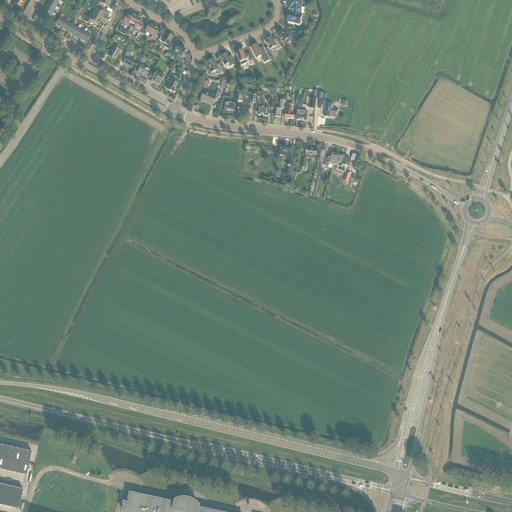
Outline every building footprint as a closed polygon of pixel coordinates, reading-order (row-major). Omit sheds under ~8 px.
[(301,15),(301,7),(302,7),(300,0),(287,0),(289,8),(289,9),(290,9),(291,9),(291,12),(290,12),(289,12),(289,13),(287,21),(296,23),(297,24),(298,24),(299,24),(300,24),(300,23),(301,22),(301,21),(300,20),(302,15),(301,15)] [(59,9),(56,7),(49,2),(45,8),(52,13),(55,9),(58,10),(59,9)] [(97,9),(99,6),(93,3),(90,7),(95,9),(92,14),(101,19),(104,13),(97,9)] [(52,13),(45,8),(41,15),(49,19),(51,15),(54,16),(56,15),(52,13)] [(123,20),(122,22),(128,25),(130,22),(132,24),(137,16),(132,13),(130,16),(127,14),(126,15),(123,20)] [(61,28),(66,21),(61,19),(63,15),(61,14),(59,17),(55,25),(61,28)] [(98,25),(101,19),(92,14),(90,18),(85,16),(83,20),(89,24),(91,21),(98,25)] [(137,16),(132,24),(135,25),(133,28),(135,29),(134,31),(137,33),(142,24),(140,22),(142,19),(137,16)] [(67,32),(72,24),(67,22),(69,19),(67,18),(66,21),(61,28),(67,32)] [(73,35),(78,28),(74,26),(75,22),(73,21),(72,24),(67,32),(73,35)] [(149,34),(154,26),(149,23),(146,29),(142,27),(139,31),(145,35),(146,32),(149,34)] [(80,39),(84,31),(80,29),(81,26),(80,25),(78,28),(73,35),(80,39)] [(154,26),(149,34),(152,35),(150,38),(155,41),(158,36),(155,34),(159,29),(154,26)] [(86,28),(84,31),(80,39),(86,42),(90,35),(86,33),(88,29),(86,28)] [(283,30),(277,35),(284,42),(289,37),(291,40),(295,36),(291,32),(287,35),(283,30)] [(169,43),(173,37),(167,33),(164,38),(161,36),(161,35),(158,40),(159,40),(162,42),(166,44),(164,47),(169,50),(172,44),(169,43)] [(275,43),(271,37),(265,41),(270,49),(274,47),(276,50),(281,47),(277,42),(275,43)] [(178,42),(173,52),(181,57),(184,58),(186,55),(183,53),(184,51),(182,49),(184,46),(178,42)] [(260,49),(257,44),(251,47),(256,58),(261,56),(264,63),(270,60),(263,47),(260,49)] [(120,55),(122,52),(113,47),(108,55),(115,59),(118,54),(120,55)] [(244,55),(243,50),(235,53),(237,56),(240,63),(240,62),(241,65),(247,63),(246,60),(249,59),(250,62),(252,65),(254,63),(253,61),(250,53),(244,55)] [(131,68),(135,61),(129,58),(131,54),(127,51),(124,57),(126,58),(123,64),(131,68)] [(228,54),(221,56),(225,65),(229,64),(230,67),(235,64),(233,59),(232,56),(229,57),(228,54)] [(149,69),(144,66),(147,61),(141,58),(138,64),(141,66),(137,72),(145,76),(149,69)] [(217,65),(214,59),(207,62),(209,68),(208,69),(210,73),(216,71),(218,75),(224,73),(220,64),(217,65)] [(159,84),(164,75),(156,70),(152,78),(155,79),(153,81),(159,84)] [(173,93),(178,84),(174,82),(176,78),(174,77),(175,76),(172,75),(168,81),(171,82),(167,89),(173,93)] [(269,87),(269,91),(272,91),(272,95),(276,96),(277,88),(269,87)] [(216,95),(205,91),(201,100),(206,102),(212,104),(215,99),(218,100),(221,93),(218,91),(216,95)] [(223,96),(222,102),(225,102),(224,110),(235,111),(236,103),(231,103),(232,97),(223,96)] [(267,116),(268,108),(269,107),(264,107),(265,101),(265,100),(264,99),(263,98),(263,97),(261,97),(261,96),(258,96),(256,108),(258,108),(257,114),(267,116)] [(337,115),(338,110),(333,109),(334,105),(326,103),(326,101),(319,100),(318,104),(319,104),(318,108),(325,110),(324,116),(330,118),(331,114),(337,115)] [(283,110),(284,102),(281,101),(280,109),(276,109),(275,117),(281,118),(282,109),(283,110)] [(292,114),(294,103),(291,103),(290,105),(287,105),(286,113),(285,113),(285,118),(294,119),(294,114),(292,114)] [(281,147),(280,151),(286,152),(285,156),(288,156),(288,162),(286,172),(283,172),(283,175),(289,176),(291,166),(292,162),(293,162),(294,153),(292,153),(292,147),(281,145),(281,147)] [(316,156),(317,150),(306,148),(305,154),(305,158),(316,159),(316,156)] [(316,170),(315,173),(319,174),(320,171),(321,169),(324,159),(325,151),(318,150),(318,156),(316,170)] [(326,158),(324,165),(329,166),(329,164),(333,165),(336,154),(330,152),(328,159),(326,158)] [(336,154),(333,165),(337,166),(337,169),(340,170),(345,172),(346,168),(347,165),(349,166),(351,160),(350,160),(344,158),(344,156),(342,155),(336,154)] [(0,443),(0,468),(26,474),(31,451),(0,443)] [(0,505),(19,509),(23,489),(17,488),(0,484),(0,505)] [(218,511),(199,508),(199,505),(198,504),(196,503),(195,501),(192,500),(190,499),(188,499),(185,498),(183,498),(181,499),(178,499),(176,500),(175,503),(130,493),(128,503),(124,502),(124,504),(123,511),(218,511)]
